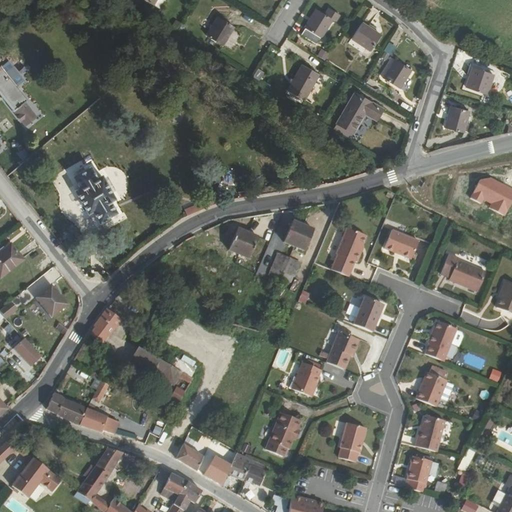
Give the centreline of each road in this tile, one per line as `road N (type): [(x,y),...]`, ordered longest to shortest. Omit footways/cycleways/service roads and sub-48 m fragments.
road 1 (primary): [(97,303),(188,228),(229,211),(409,171)]
road 2 (residential): [(23,411),(146,451),(254,511)]
road 3 (residential): [(371,511),(398,409),(386,371),(416,295)]
road 4 (residential): [(409,171),(438,57),(425,35),(376,0)]
road 5 (residential): [(97,303),(0,186)]
road 6 (primary): [(23,411),(97,303)]
